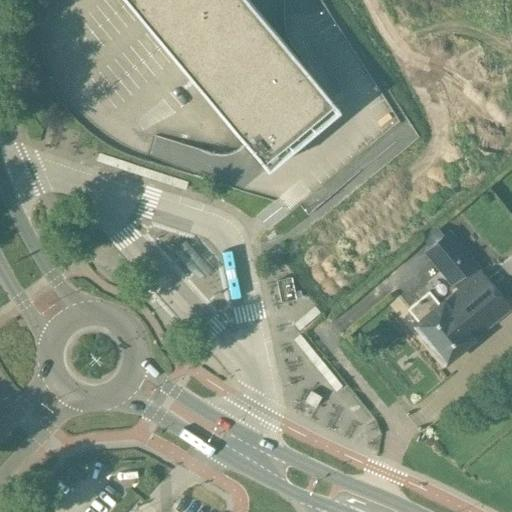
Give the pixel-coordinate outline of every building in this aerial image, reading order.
[(126,0),(253,153),(271,139),(278,148),(332,103),(298,63),(299,62),(247,0),(126,0)] [(422,252),(451,286),(478,264),(449,229),(422,252)] [(214,269),(186,239),(171,253),(199,283),(214,269)] [(511,254),(499,265),(511,280),(511,254)] [(511,308),(479,270),(438,304),(428,292),(408,309),(418,321),(414,324),(445,363),(511,308)] [(276,282),(280,302),(294,299),(289,279),(276,282)] [(304,402),(314,408),(320,398),(310,392),(304,402)]
